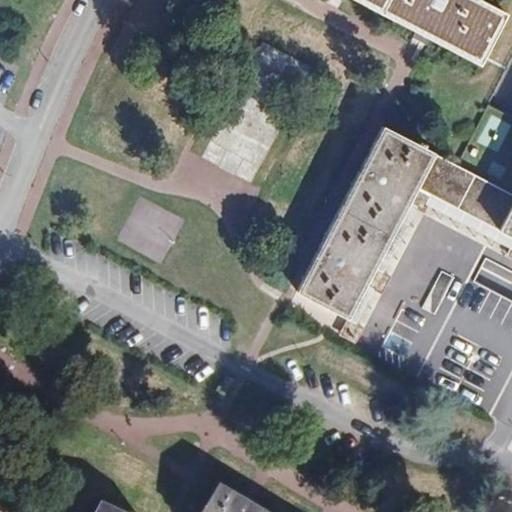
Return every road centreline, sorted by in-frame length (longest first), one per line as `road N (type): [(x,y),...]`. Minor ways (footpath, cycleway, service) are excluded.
road 1 (residential): [(511,466),(391,446),(0,246)]
road 2 (residential): [(0,238),(94,0)]
